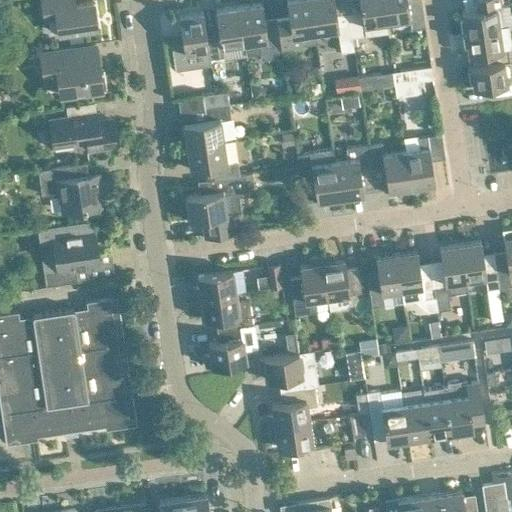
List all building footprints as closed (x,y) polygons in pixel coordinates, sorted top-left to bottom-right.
[(65,0),(41,0),(44,17),(56,15),(58,32),(97,27),(93,1),(67,5),(65,0)] [(316,41),(315,31),(310,0),(286,0),(288,13),(276,15),(277,22),(281,47),(316,41)] [(336,13),(334,0),(310,0),(315,31),(337,28),(341,51),(353,49),(351,36),(352,36),(348,11),(336,13)] [(359,0),(361,9),(348,11),(352,36),(366,34),(388,31),(386,20),(383,0),(359,0)] [(407,0),(383,0),(386,20),(410,17),(407,0)] [(501,5),(499,0),(476,0),(477,8),(462,10),(462,14),(460,15),(462,32),(499,27),(496,6),(501,5)] [(262,1),(238,5),(244,42),(258,39),(261,58),(282,55),(281,47),(277,22),(265,24),(262,1)] [(244,42),(238,5),(215,8),(218,31),(206,33),(208,47),(209,58),(222,56),(221,45),(244,42)] [(203,10),(202,10),(178,14),(184,51),(208,47),(206,33),(203,10)] [(499,27),(462,32),(465,50),(468,49),(468,54),(472,53),(484,52),(485,63),(511,58),(511,44),(511,45),(509,25),(499,27)] [(104,71),(101,72),(100,72),(98,58),(75,61),(73,46),(40,51),(44,81),(58,79),(60,94),(106,87),(104,71)] [(511,94),(511,58),(485,63),(467,66),(470,84),(473,84),(473,88),(489,86),(490,98),(511,94)] [(431,65),(393,71),(394,83),(419,79),(433,77),(431,65)] [(394,83),(393,71),(358,76),(360,89),(394,83)] [(421,92),(419,79),(394,83),(396,96),(421,92)] [(331,88),(332,102),(357,101),(356,87),(331,88)] [(227,90),(214,92),(198,94),(200,107),(229,102),(227,90)] [(98,121),(94,101),(65,106),(67,118),(50,120),(55,152),(73,149),(71,141),(87,139),(89,149),(101,147),(101,145),(114,143),(111,119),(98,121)] [(230,114),(229,102),(200,107),(202,119),(183,122),(187,145),(223,140),(223,139),(220,116),(230,114)] [(431,159),(444,157),(445,157),(441,132),(418,136),(419,146),(405,148),(411,185),(434,182),(431,159)] [(239,173),(234,137),(223,139),(223,140),(187,145),(190,169),(214,165),(215,177),(239,173)] [(411,185),(405,148),(383,152),(382,141),(368,143),(372,168),(384,166),(387,189),(411,185)] [(252,156),(275,151),(273,142),(251,147),(252,156)] [(360,170),(372,168),(368,143),(347,146),(348,157),(334,159),(340,196),(363,192),(360,170)] [(479,143),(463,144),(463,168),(480,167),(479,143)] [(334,159),(332,148),(309,151),(309,152),(297,154),(301,179),(313,177),(316,199),(340,196),(334,159)] [(99,174),(87,176),(86,176),(86,173),(75,175),(73,163),(38,168),(41,194),(58,191),(61,210),(81,207),(82,208),(100,206),(98,190),(101,189),(99,174)] [(240,210),(238,191),(247,189),(245,172),(239,173),(215,177),(206,178),(208,191),(186,194),(189,218),(201,217),(204,236),(234,232),(231,212),(240,210)] [(506,256),(495,257),(499,287),(511,285),(510,271),(511,271),(511,226),(502,228),(506,256)] [(57,267),(43,270),(45,285),(77,280),(75,266),(98,263),(97,252),(94,231),(54,237),(52,237),(57,267)] [(481,239),(460,242),(465,278),(485,275),(487,289),(499,287),(495,257),(484,259),(481,239)] [(466,290),(465,278),(460,242),(439,246),(442,265),(431,267),(437,308),(450,306),(448,293),(466,290)] [(437,308),(431,267),(420,268),(417,249),(396,252),(401,288),(403,301),(415,300),(429,310),(437,308)] [(377,269),(366,270),(370,297),(383,295),(382,291),(401,288),(396,252),(375,255),(377,269)] [(321,255),(327,296),(328,306),(345,304),(349,298),(349,292),(361,291),(357,267),(345,268),(344,258),(334,259),(331,254),(321,255)] [(327,296),(321,255),(310,257),(309,263),(300,264),(301,275),(289,277),(295,313),(317,310),(315,297),(327,296)] [(282,284),(279,262),(267,264),(270,286),(282,284)] [(236,291),(232,269),(198,274),(199,284),(194,287),(195,297),(236,291)] [(237,301),(236,291),(195,297),(197,308),(203,308),(204,318),(215,317),(217,328),(252,323),(249,300),(237,301)] [(117,294),(86,299),(86,305),(19,315),(18,309),(0,311),(0,402),(6,442),(37,437),(37,434),(64,430),(69,434),(73,433),(77,428),(104,424),(105,427),(136,422),(117,294)] [(384,304),(383,295),(370,297),(371,306),(384,304)] [(255,340),(252,323),(217,328),(218,340),(208,342),(209,351),(204,354),(205,365),(246,359),(244,345),(252,343),(255,340)] [(439,353),(438,344),(416,347),(417,356),(439,353)] [(417,356),(416,347),(395,350),(396,359),(417,356)] [(299,351),(258,357),(260,368),(266,370),(268,379),(278,377),(280,389),(314,384),(318,383),(313,349),(299,351)] [(362,388),(358,359),(343,361),(348,390),(362,388)] [(496,383),(494,370),(485,371),(487,384),(496,383)] [(472,417),(482,415),(483,415),(479,386),(478,379),(460,381),(460,379),(447,381),(448,383),(444,384),(451,431),(473,428),(472,417)] [(318,405),(314,384),(280,389),(282,401),(271,403),(273,412),(267,415),(269,426),(309,420),(307,407),(318,405)] [(451,431),(444,384),(422,387),(424,399),(429,434),(451,431)] [(379,389),(366,391),(369,411),(372,432),(384,430),(386,441),(407,437),(402,402),(382,405),(379,389)] [(355,392),(358,412),(361,412),(369,411),(367,403),(366,391),(355,392)] [(429,434),(424,399),(402,402),(407,437),(429,434)] [(361,412),(358,412),(349,413),(353,435),(365,434),(361,412)] [(309,420),(269,426),(270,436),(276,437),(278,446),(312,441),(309,420)] [(355,455),(354,445),(344,446),(345,457),(355,455)] [(503,480),(481,483),(484,500),(496,498),(506,497),(503,480)] [(477,511),(475,493),(463,495),(462,488),(440,491),(442,511),(477,511)] [(442,511),(440,491),(418,494),(420,511),(442,511)] [(208,511),(206,492),(182,496),(184,511),(208,511)] [(420,511),(418,494),(396,498),(397,504),(386,506),(386,511),(420,511)] [(184,511),(182,496),(158,499),(160,511),(184,511)] [(331,511),(329,496),(301,500),(303,509),(299,509),(299,511),(331,511)] [(497,511),(496,498),(484,500),(485,511),(497,511)] [(144,511),(143,502),(119,505),(119,511),(144,511)]
